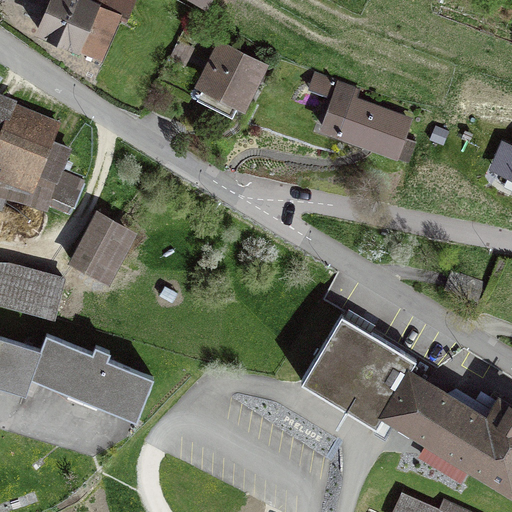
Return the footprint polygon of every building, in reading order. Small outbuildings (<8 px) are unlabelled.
[(117,14),(125,18),(132,0),(96,0),(96,3),(88,0),(51,0),(39,30),(99,56),(117,14)] [(205,81),(242,100),(259,66),(222,48),(205,81)] [(334,97),(323,127),(396,153),(395,155),(408,160),(415,141),(402,136),(408,119),(353,99),(357,87),(314,72),(308,88),(334,97)] [(153,109),(171,118),(185,90),(166,81),(153,109)] [(58,124),(11,105),(0,132),(0,174),(32,187),(39,170),(54,178),(68,148),(51,141),(58,124)] [(82,180),(61,171),(51,195),(72,203),(82,180)] [(98,275),(124,226),(98,212),(72,260),(98,275)] [(447,289),(477,300),(484,282),(454,271),(447,289)] [(511,405),(499,397),(487,417),(409,370),(416,358),(341,313),(301,380),(376,425),(384,410),(511,488),(511,405)] [(46,333),(40,348),(30,374),(136,417),(153,376),(107,357),(109,350),(95,344),(93,352),(46,333)] [(0,382),(25,390),(30,374),(40,348),(0,335),(0,382)] [(473,511),(443,498),(436,511),(473,511)]
